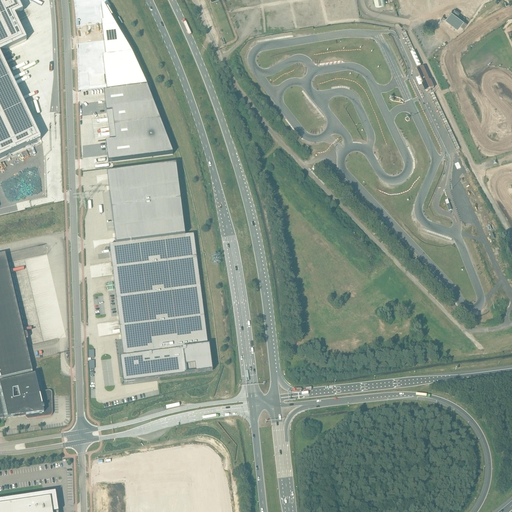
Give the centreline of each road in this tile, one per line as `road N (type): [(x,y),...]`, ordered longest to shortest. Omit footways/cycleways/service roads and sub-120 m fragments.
road 1 (unclassified): [(81,431),(64,0)]
road 2 (unclassified): [(462,328),(281,144),(238,89),(194,0)]
road 3 (primary): [(146,0),(218,190),(251,398)]
road 4 (primary): [(274,376),(240,178),(170,0)]
road 5 (motorway): [(314,402),(413,393),(459,408),(488,453),(475,511)]
road 6 (motorway): [(511,371),(308,392)]
road 7 (unclassified): [(251,398),(81,431)]
road 8 (unclassified): [(82,441),(252,408)]
road 9 (track): [(499,168),(474,173),(469,214),(491,275),(511,301)]
